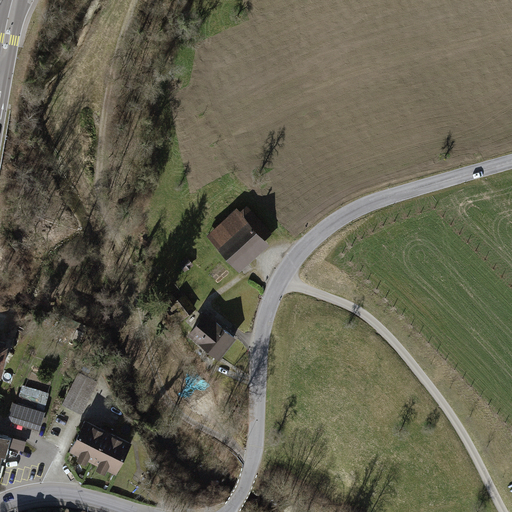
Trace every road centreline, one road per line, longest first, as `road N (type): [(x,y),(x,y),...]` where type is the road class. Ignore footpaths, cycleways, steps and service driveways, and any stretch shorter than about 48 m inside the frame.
road 1 (track): [(251,466),(228,439),(181,415),(159,392),(100,198),(102,119),(140,0)]
road 2 (unclassified): [(281,279),(349,304),(386,333),(462,432),(506,511)]
road 3 (unclassified): [(281,279),(328,223),(383,198),(511,162)]
road 4 (unclassified): [(229,511),(257,447),(262,333),(281,279)]
road 5 (unclassified): [(0,505),(53,491),(136,511)]
road 6 (unknown): [(53,491),(73,419),(98,377)]
